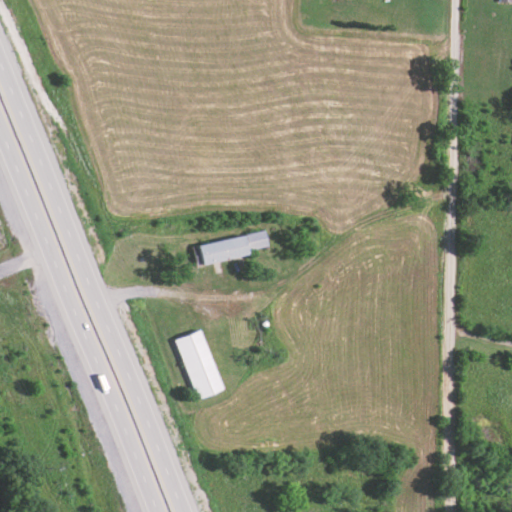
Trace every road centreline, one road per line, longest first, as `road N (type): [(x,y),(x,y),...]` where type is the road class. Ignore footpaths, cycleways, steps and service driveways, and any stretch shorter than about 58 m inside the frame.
road 1 (residential): [(459,511),(452,0)]
road 2 (primary): [(181,511),(0,65)]
road 3 (primary): [(0,134),(153,511)]
